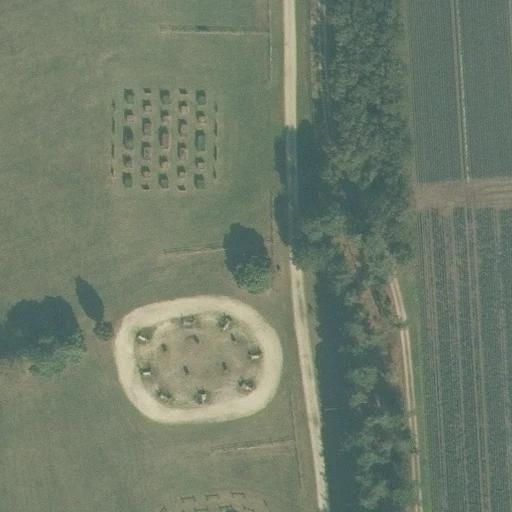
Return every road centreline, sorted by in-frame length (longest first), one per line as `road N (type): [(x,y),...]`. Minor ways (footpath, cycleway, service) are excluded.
road 1 (track): [(336,0),(345,150),(407,335),(417,511)]
road 2 (track): [(286,0),(298,313),(323,511)]
